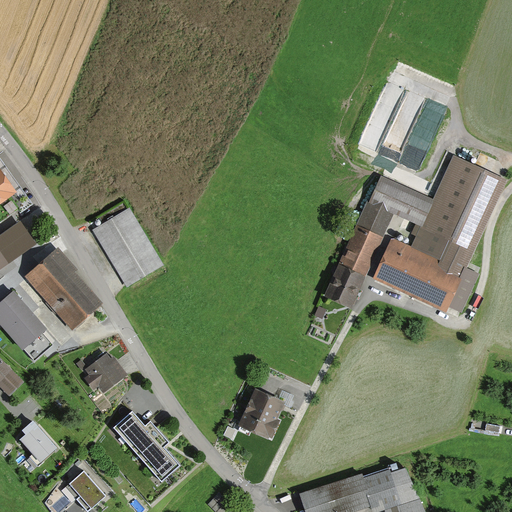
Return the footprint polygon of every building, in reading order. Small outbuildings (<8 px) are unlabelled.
[(383,154),(399,160),(403,149),(386,143),(383,154)] [(436,200),(380,176),(328,296),(353,307),(394,213),(419,224),(409,245),(395,239),(378,279),(449,310),(506,179),(455,157),(436,200)] [(0,224),(31,202),(0,158),(0,224)] [(130,209),(94,231),(128,288),(164,266),(130,209)] [(0,256),(1,256),(7,263),(35,243),(21,224),(0,239),(0,256)] [(54,250),(25,275),(71,327),(99,302),(54,250)] [(14,291),(0,302),(0,325),(3,323),(35,360),(53,345),(41,331),(45,327),(14,291)] [(113,359),(108,354),(86,372),(105,395),(130,374),(116,357),(113,359)] [(23,382),(0,358),(0,385),(9,395),(23,382)] [(288,404),(257,389),(241,425),(272,439),(288,404)] [(137,413),(117,429),(163,482),(184,464),(168,446),(172,443),(153,421),(148,425),(137,413)] [(39,424),(22,440),(43,462),(60,446),(39,424)] [(400,464),(306,494),(311,511),(350,511),(373,505),(386,511),(428,511),(428,510),(400,464)] [(91,511),(109,496),(87,472),(67,489),(88,511),(91,511)]
